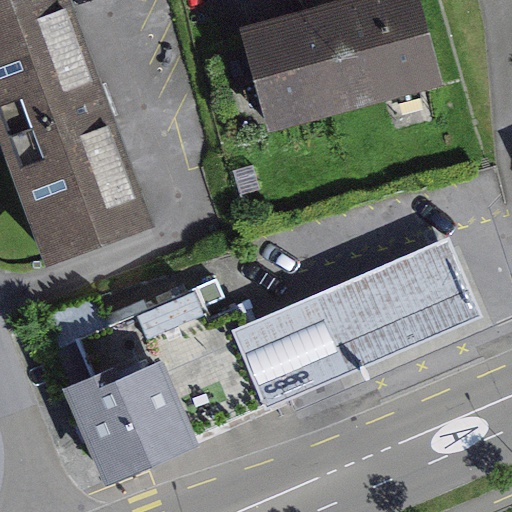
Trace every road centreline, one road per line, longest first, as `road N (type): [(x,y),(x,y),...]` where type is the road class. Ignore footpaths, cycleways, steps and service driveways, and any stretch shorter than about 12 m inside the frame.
road 1 (primary): [(511,399),(259,511)]
road 2 (residential): [(0,360),(56,511)]
